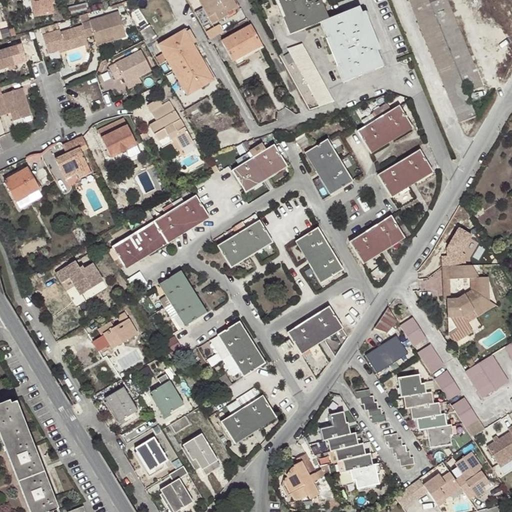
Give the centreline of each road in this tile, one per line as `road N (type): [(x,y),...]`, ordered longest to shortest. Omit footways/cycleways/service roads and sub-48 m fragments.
road 1 (unclassified): [(331,377),(401,477),(425,461),(348,351)]
road 2 (residential): [(511,94),(397,282)]
road 3 (residential): [(397,282),(477,407),(511,388)]
road 4 (residential): [(305,177),(182,254)]
road 5 (unclassified): [(5,309),(73,427)]
road 6 (unclassified): [(25,300),(94,413)]
